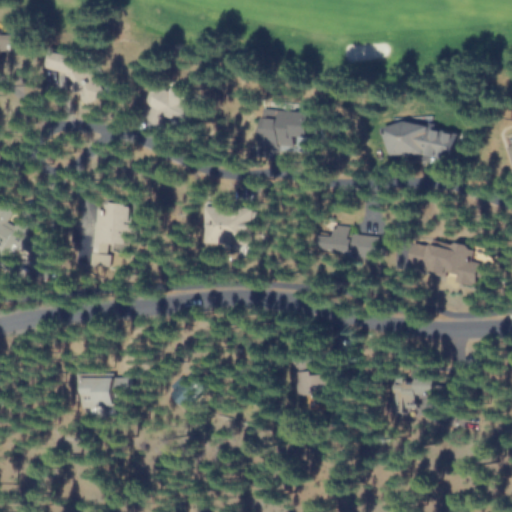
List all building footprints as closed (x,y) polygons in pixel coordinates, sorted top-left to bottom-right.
[(178,114),(190,89),(170,80),(158,105),(178,114)] [(261,135),(280,142),(282,136),(301,143),(306,128),(286,121),(287,120),(268,114),(261,135)] [(457,151),(450,125),(436,129),(433,120),(419,124),(417,117),(388,125),(397,159),(433,149),(435,157),(457,151)] [(121,241),(122,216),(131,216),(131,208),(116,207),(116,213),(97,212),(95,239),(121,241)] [(411,258),(468,277),(473,262),(466,260),(469,251),(432,239),(430,248),(416,243),(411,258)]
